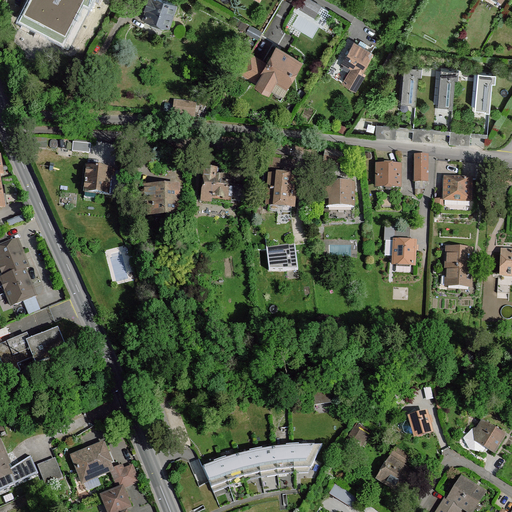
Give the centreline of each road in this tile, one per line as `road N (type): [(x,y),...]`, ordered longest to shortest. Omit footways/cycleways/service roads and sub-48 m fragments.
road 1 (residential): [(509,159),(0,112)]
road 2 (tertiary): [(7,129),(171,511)]
road 3 (residential): [(7,129),(311,152)]
road 4 (residential): [(511,491),(452,457),(416,511)]
